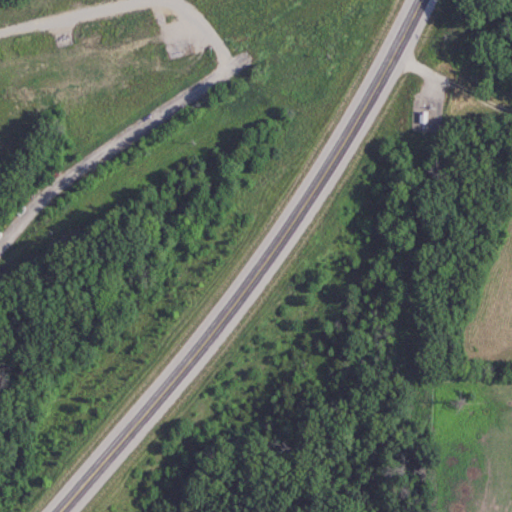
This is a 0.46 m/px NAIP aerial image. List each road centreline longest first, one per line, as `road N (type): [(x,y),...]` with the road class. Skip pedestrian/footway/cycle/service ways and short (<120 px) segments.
road 1 (tertiary): [(59,511),(289,232),(420,0)]
road 2 (residential): [(0,248),(59,185),(235,64)]
